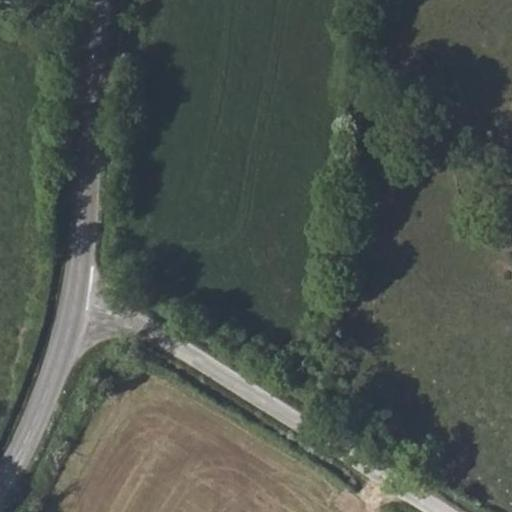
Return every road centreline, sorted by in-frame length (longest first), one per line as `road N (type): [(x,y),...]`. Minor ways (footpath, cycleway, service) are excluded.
road 1 (unclassified): [(73,302),(142,321),(439,511)]
road 2 (tertiary): [(73,302),(106,0)]
road 3 (tertiary): [(0,491),(35,420),(73,302)]
